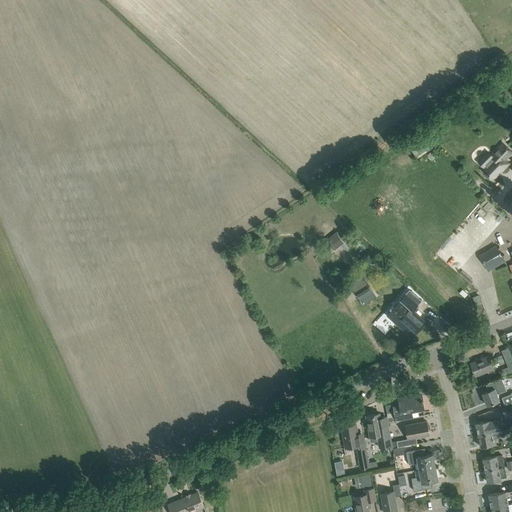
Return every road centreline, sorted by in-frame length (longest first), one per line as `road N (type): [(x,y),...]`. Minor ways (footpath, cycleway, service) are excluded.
road 1 (unclassified): [(2,511),(138,482),(434,351)]
road 2 (residential): [(471,507),(434,351)]
